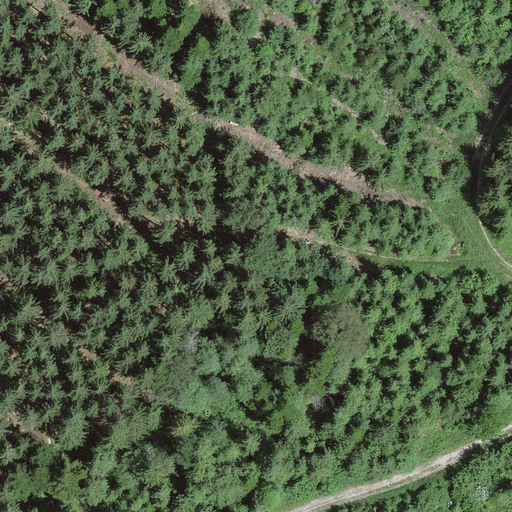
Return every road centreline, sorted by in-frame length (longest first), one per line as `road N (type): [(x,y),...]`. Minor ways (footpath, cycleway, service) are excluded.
road 1 (track): [(312,511),(511,429)]
road 2 (track): [(511,275),(486,248),(475,194),(486,146),(511,94)]
